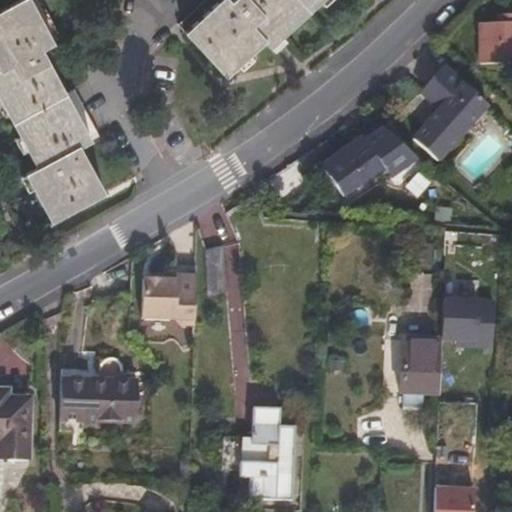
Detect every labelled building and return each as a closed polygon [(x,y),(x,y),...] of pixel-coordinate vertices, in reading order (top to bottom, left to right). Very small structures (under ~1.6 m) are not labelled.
[(93,148),(40,58),(59,47),(31,0),(0,0),(0,81),(1,83),(0,83),(0,108),(42,180),(30,187),(55,230),(107,200),(81,156),(93,148)] [(197,0),(175,22),(215,64),(252,28),(263,38),(302,0),(197,0)] [(482,62),(511,62),(511,13),(507,13),(507,22),(481,22),(482,62)] [(426,154),(477,99),(452,76),(433,57),(413,78),(413,86),(428,101),(400,130),(426,154)] [(340,201),(377,172),(354,143),(317,172),(340,201)] [(424,208),(424,221),(439,222),(440,208),(424,208)] [(207,292),(223,293),(224,246),(207,246),(207,292)] [(192,323),(195,272),(174,271),(174,276),(141,275),(139,315),(174,316),(178,321),(192,323)] [(441,344),(494,346),(495,297),(443,295),(441,344)] [(430,395),(431,341),(393,340),(391,395),(430,395)] [(133,421),(134,383),(101,381),(102,376),(81,375),(79,419),(133,421)] [(0,438),(0,439),(0,445),(0,454),(23,455),(26,394),(5,394),(6,388),(0,387),(0,438)] [(245,502),(284,504),(286,431),(272,430),(273,415),(248,413),(246,449),(235,450),(236,446),(224,446),(221,477),(234,478),(234,482),(247,483),(245,502)] [(434,483),(433,511),(474,511),(476,485),(434,483)]
